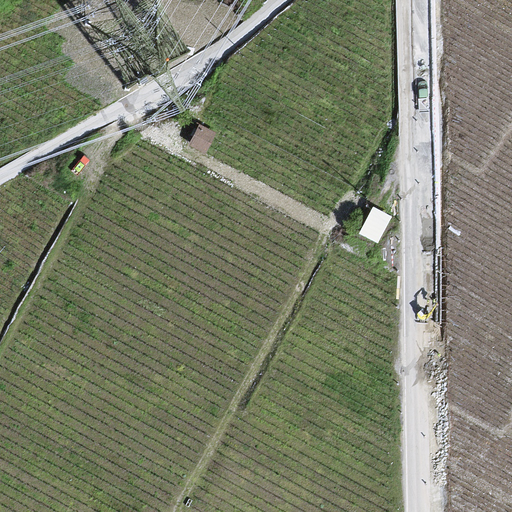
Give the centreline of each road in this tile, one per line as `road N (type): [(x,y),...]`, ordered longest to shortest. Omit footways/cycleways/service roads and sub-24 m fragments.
road 1 (tertiary): [(420,511),(413,0)]
road 2 (track): [(282,0),(163,95),(0,177)]
